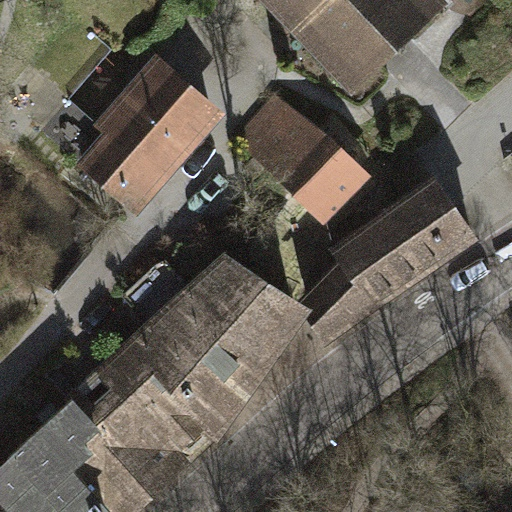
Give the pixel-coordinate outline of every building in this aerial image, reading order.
[(244,0),(346,98),(441,0),(244,0)] [(227,113),(156,53),(94,124),(104,133),(80,160),(141,212),(227,113)] [(333,133),(266,91),(228,134),(328,223),(372,176),(333,133)] [(428,178),(329,248),(336,262),(299,296),(323,330),(465,231),(428,178)] [(219,259),(0,459),(0,505),(2,508),(0,510),(0,511),(119,511),(176,460),(172,454),(208,424),(276,327),(286,304),(219,259)]
